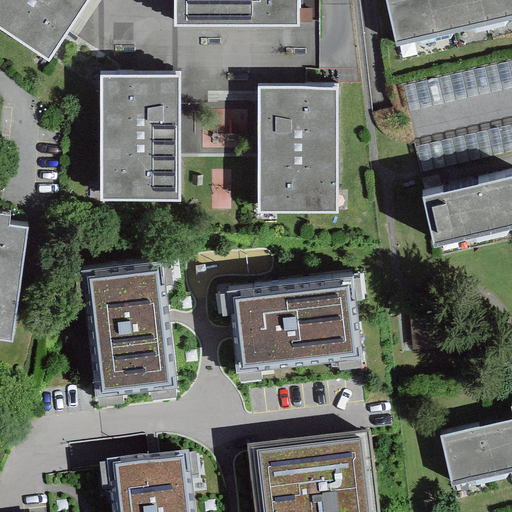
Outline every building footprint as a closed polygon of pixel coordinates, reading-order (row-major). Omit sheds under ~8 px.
[(0,0),(0,26),(49,59),(88,0),(0,0)] [(299,22),(299,0),(175,0),(175,21),(299,22)] [(511,0),(389,0),(400,44),(511,19),(511,0)] [(182,69),(98,70),(99,197),(184,197),(182,69)] [(336,84),(260,84),(261,210),(338,209),(336,84)] [(511,170),(425,191),(437,242),(511,223),(511,170)] [(17,208),(0,206),(0,334),(20,337),(35,220),(16,218),(17,208)] [(164,260),(80,270),(94,400),(179,390),(164,260)] [(353,277),(228,290),(237,373),(362,360),(353,277)] [(456,315),(412,321),(415,349),(460,343),(456,315)] [(511,418),(442,434),(453,484),(511,471),(511,418)] [(377,511),(369,438),(253,451),(259,511),(377,511)] [(194,511),(189,460),(110,468),(114,511),(194,511)]
